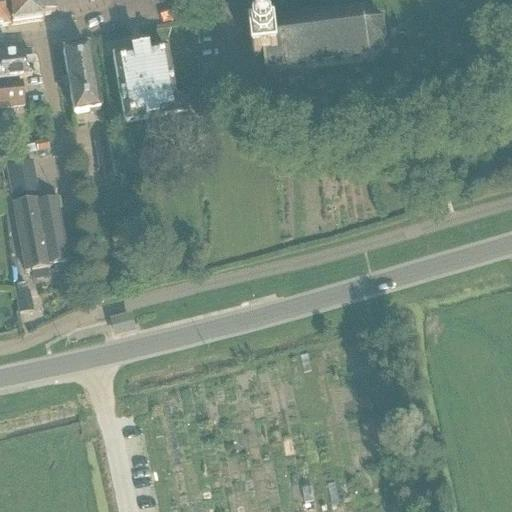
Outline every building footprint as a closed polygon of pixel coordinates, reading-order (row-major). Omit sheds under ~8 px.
[(5,0),(0,0),(0,27),(8,27),(6,13),(7,13),(5,0)] [(5,0),(7,13),(9,12),(11,26),(42,21),(42,20),(42,17),(54,15),(51,0),(5,0)] [(382,24),(365,13),(261,26),(260,26),(261,29),(262,39),(257,40),(257,39),(252,40),(255,63),(260,62),(265,61),(266,71),(266,75),(370,62),(370,61),(384,47),(385,47),(386,45),(385,45),(383,26),(384,26),(382,24)] [(89,62),(86,48),(62,52),(73,116),(99,111),(90,62),(89,62)] [(173,96),(164,49),(145,53),(145,50),(130,53),(131,55),(112,58),(124,124),(176,115),(176,114),(185,112),(182,95),(173,96)] [(17,84),(16,79),(32,78),(30,53),(0,55),(0,110),(24,108),(21,84),(17,84)] [(121,183),(113,138),(94,141),(99,171),(103,170),(105,186),(121,183)] [(379,161),(402,155),(399,144),(376,150),(379,161)] [(12,199),(36,194),(30,163),(6,167),(12,199)] [(57,200),(57,199),(55,200),(36,203),(36,201),(33,201),(13,205),(25,274),(49,269),(49,267),(67,263),(67,262),(57,210),(59,210),(59,209),(60,209),(58,200),(57,200)] [(18,314),(33,312),(29,292),(15,295),(18,314)] [(132,311),(111,315),(114,333),(135,329),(132,311)]
